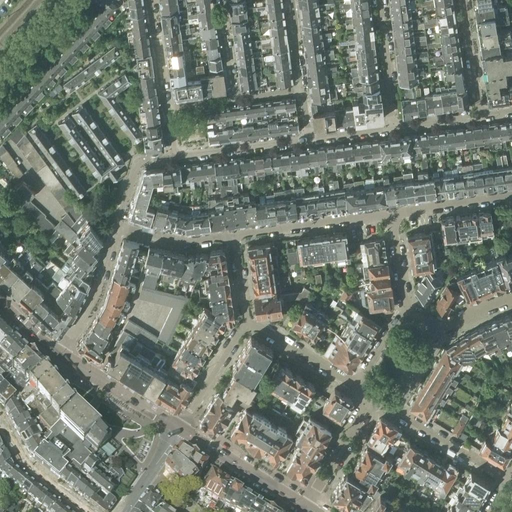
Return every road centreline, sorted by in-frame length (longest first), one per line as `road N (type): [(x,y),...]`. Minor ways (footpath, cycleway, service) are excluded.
road 1 (residential): [(391,217),(234,237)]
road 2 (tertiary): [(306,507),(180,429)]
road 3 (residential): [(57,353),(97,294),(118,227)]
road 4 (residential): [(505,478),(389,406)]
road 5 (residential): [(174,156),(309,138)]
road 6 (tertiary): [(180,429),(67,359)]
road 7 (residential): [(306,507),(371,397)]
road 8 (residential): [(379,0),(391,127)]
road 9 (residential): [(180,429),(247,326)]
road 10 (residential): [(354,386),(247,326)]
road 11 (residential): [(82,511),(24,468),(0,424)]
road 12 (residential): [(391,217),(511,195)]
